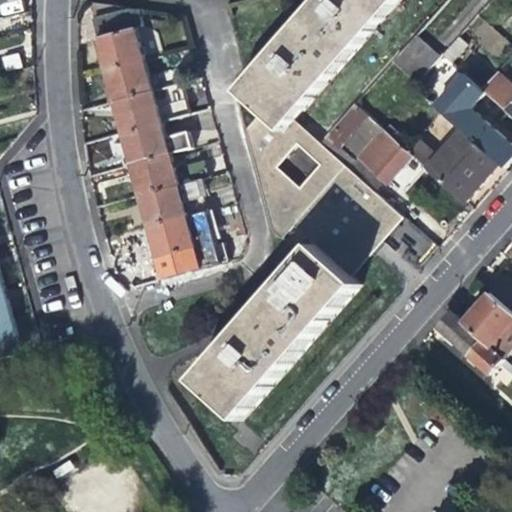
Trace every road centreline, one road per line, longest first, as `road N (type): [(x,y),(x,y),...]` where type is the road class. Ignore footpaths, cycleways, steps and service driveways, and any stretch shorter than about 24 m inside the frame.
road 1 (residential): [(218,511),(167,441),(106,322),(68,202),(54,0)]
road 2 (residential): [(511,200),(235,511)]
